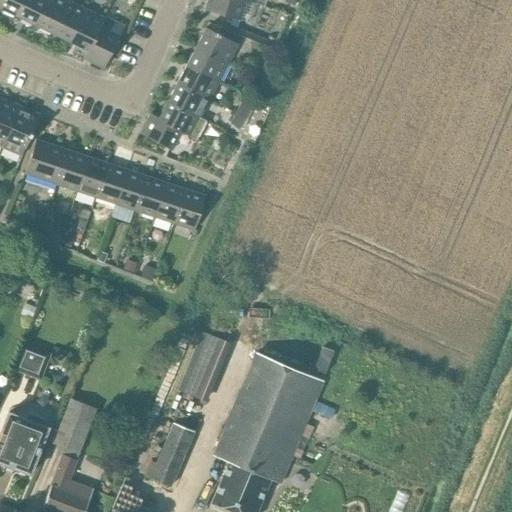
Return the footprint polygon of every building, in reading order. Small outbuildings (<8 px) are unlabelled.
[(0,0),(0,8),(14,15),(20,0),(0,0)] [(32,24),(43,0),(20,0),(14,15),(32,24)] [(50,33),(65,0),(43,0),(32,24),(50,33)] [(68,41),(85,9),(67,0),(65,0),(50,33),(68,41)] [(208,0),(205,11),(239,21),(245,1),(243,0),(208,0)] [(86,50),(105,19),(105,18),(85,9),(68,41),(86,50)] [(105,19),(86,50),(82,58),(103,68),(119,35),(112,32),(116,24),(105,19)] [(195,46),(228,63),(237,44),(205,27),(195,46)] [(218,82),(228,63),(195,46),(185,65),(218,82)] [(209,98),(218,82),(185,65),(176,82),(209,98)] [(251,75),(261,80),(266,70),(256,65),(251,75)] [(255,91),(261,80),(251,75),(245,86),(255,91)] [(199,118),(209,98),(176,82),(166,101),(199,118)] [(0,146),(1,147),(18,106),(0,98),(0,146)] [(189,137),(199,118),(166,101),(157,118),(156,119),(180,131),(180,133),(181,133),(189,137)] [(239,114),(244,117),(249,108),(240,103),(235,112),(239,114)] [(18,106),(1,147),(21,156),(24,149),(38,114),(18,106)] [(238,128),(244,117),(239,114),(235,112),(229,124),(238,128)] [(156,119),(157,118),(150,114),(139,134),(171,151),(181,133),(180,133),(180,131),(156,119)] [(59,187),(70,151),(35,140),(23,175),(59,187)] [(227,157),(233,146),(224,141),(218,152),(227,157)] [(81,194),(92,159),(70,151),(59,187),(81,194)] [(102,201),(114,166),(92,159),(81,194),(102,201)] [(120,207),(132,172),(114,166),(102,201),(120,207)] [(141,214),(153,179),(132,172),(120,207),(141,214)] [(159,220),(170,185),(153,179),(141,214),(159,220)] [(176,225),(187,190),(170,185),(159,220),(176,225)] [(187,190),(176,225),(193,231),(205,196),(187,190)] [(1,222),(0,222),(20,230),(24,223),(4,215),(1,222)] [(62,233),(59,243),(71,246),(74,236),(62,233)] [(110,261),(113,254),(101,250),(98,257),(110,261)] [(125,260),(122,269),(132,273),(136,264),(125,260)] [(144,264),(139,277),(151,281),(156,269),(144,264)] [(24,274),(19,287),(37,295),(42,282),(24,274)] [(24,303),(19,314),(31,319),(35,308),(24,303)] [(40,381),(50,354),(37,349),(21,343),(11,370),(40,381)] [(279,483),(323,381),(254,352),(212,454),(227,460),(210,502),(232,511),(255,511),(270,479),(279,483)] [(76,460),(96,408),(69,398),(51,443),(65,449),(63,455),(62,454),(41,508),(52,511),(83,511),(93,488),(70,479),(77,460),(76,460)] [(25,420),(6,413),(0,430),(0,462),(4,464),(3,467),(13,470),(14,468),(27,473),(28,474),(29,472),(45,428),(42,427),(44,421),(27,415),(25,420)] [(170,487),(193,431),(172,423),(155,463),(150,461),(144,476),(170,487)]
